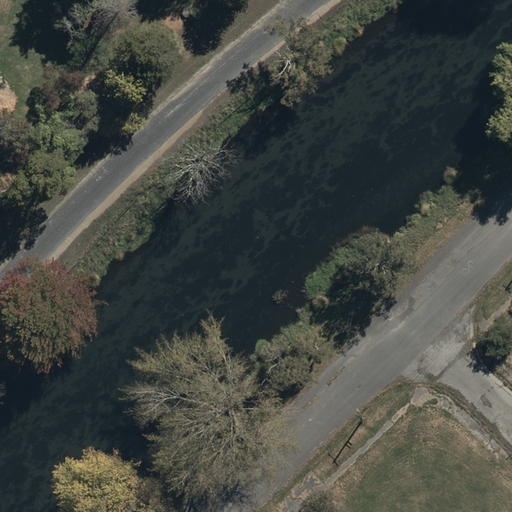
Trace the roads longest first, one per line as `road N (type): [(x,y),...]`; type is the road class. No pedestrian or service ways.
road 1 (track): [(220,511),(416,327)]
road 2 (track): [(416,327),(511,230)]
road 3 (track): [(511,416),(416,327)]
